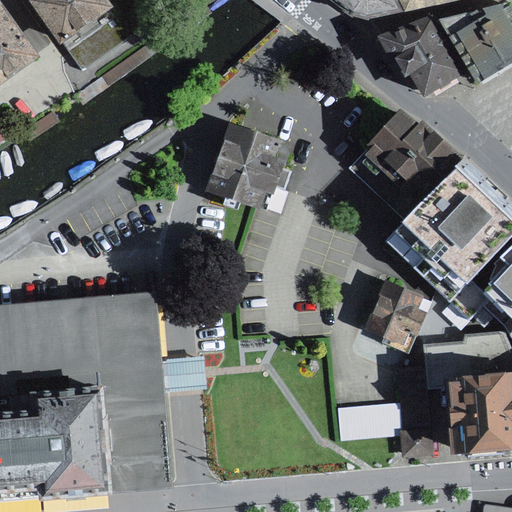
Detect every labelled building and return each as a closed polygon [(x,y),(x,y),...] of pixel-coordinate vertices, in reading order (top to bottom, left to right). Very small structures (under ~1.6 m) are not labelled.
[(35,0),(29,4),(61,50),(65,48),(83,73),(160,20),(145,0),(35,0)] [(324,0),(325,1),(349,22),(370,27),(404,18),(396,0),(324,0)] [(467,5),(464,0),(396,0),(404,18),(467,5)] [(0,89),(41,61),(0,5),(0,89)] [(511,68),(511,13),(507,6),(438,23),(477,90),(511,68)] [(468,80),(433,20),(378,41),(386,60),(391,57),(405,84),(410,81),(424,103),(468,80)] [(349,170),(406,223),(465,164),(422,125),(418,129),(401,114),(349,170)] [(0,144),(10,138),(0,123),(0,144)] [(284,145),(231,127),(206,196),(253,212),(261,214),(262,210),(281,216),(290,194),(287,193),(293,175),(285,173),(290,158),(284,145)] [(511,246),(511,208),(465,164),(406,223),(385,244),(469,323),(487,306),(472,289),(511,246)] [(511,255),(500,267),(507,274),(489,294),(490,295),(485,301),(489,305),(484,310),(505,328),(511,339),(511,255)] [(425,299),(385,284),(365,331),(385,340),(382,346),(409,357),(427,316),(419,312),(425,299)] [(38,510),(112,505),(112,497),(173,491),(163,379),(157,298),(0,310),(0,504),(37,501),(38,510)] [(454,464),(511,458),(511,351),(506,338),(465,337),(465,345),(424,347),(426,374),(427,392),(448,391),(454,464)] [(427,392),(426,374),(398,377),(400,404),(403,436),(431,433),(427,392)] [(400,404),(338,410),(341,443),(401,436),(403,436),(400,404)] [(431,433),(403,436),(401,436),(403,460),(435,458),(433,433),(431,433)]
